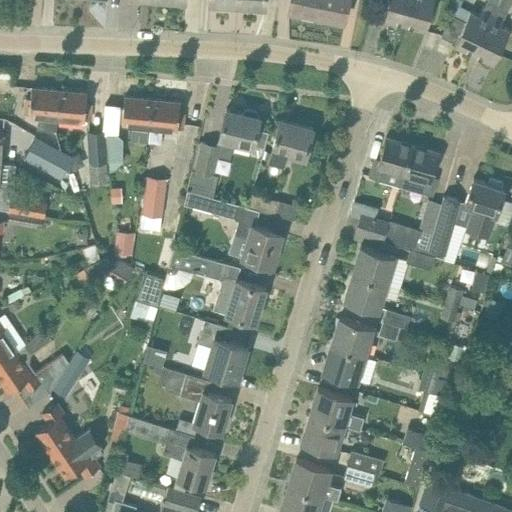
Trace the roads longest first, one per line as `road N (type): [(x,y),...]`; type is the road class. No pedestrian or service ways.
road 1 (residential): [(237,511),(370,74)]
road 2 (unclassified): [(370,74),(295,56),(0,42)]
road 3 (unclassified): [(511,129),(370,74)]
